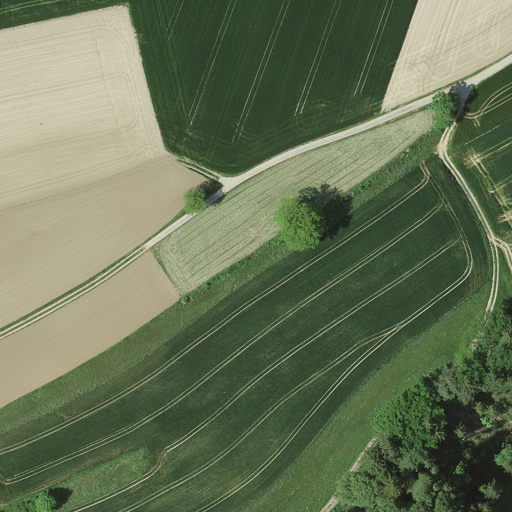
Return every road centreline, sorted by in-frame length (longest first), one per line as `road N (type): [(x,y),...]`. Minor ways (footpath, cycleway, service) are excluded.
road 1 (track): [(465,86),(442,143),(492,240),(488,311),(477,344),(385,431),(324,511)]
road 2 (unclassified): [(511,57),(465,86),(229,183),(143,249)]
road 3 (track): [(143,249),(0,333)]
